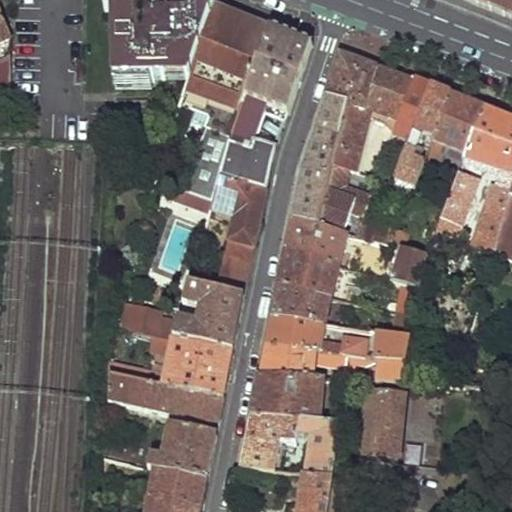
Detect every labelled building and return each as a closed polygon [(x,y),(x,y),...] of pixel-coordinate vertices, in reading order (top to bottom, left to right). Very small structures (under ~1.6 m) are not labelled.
[(111,0),(114,84),(190,82),(215,7),(195,0),(111,0)] [(511,0),(465,0),(511,18),(511,0)] [(0,45),(15,38),(0,3),(0,45)] [(184,194),(206,202),(216,176),(273,29),(215,7),(190,82),(180,111),(188,113),(191,109),(211,116),(184,194)] [(273,29),(216,176),(266,191),(277,151),(255,143),(264,117),(287,123),(314,47),(273,29)] [(0,116),(15,117),(15,57),(3,58),(3,94),(0,95),(0,116)] [(328,101),(347,108),(364,114),(379,73),(341,58),(328,101)] [(347,108),(322,232),(349,241),(365,245),(369,232),(370,223),(341,213),(348,173),(360,175),(369,124),(400,134),(415,87),(379,73),(364,114),(347,108)] [(415,87),(400,134),(417,139),(433,94),(415,87)] [(417,139),(401,189),(420,194),(428,170),(423,169),(431,148),(436,148),(451,101),(433,94),(417,139)] [(303,172),(293,222),(322,232),(347,108),(328,101),(303,172)] [(436,148),(431,163),(440,166),(446,151),(471,158),(486,115),(451,101),(436,148)] [(471,158),(469,167),(511,182),(511,124),(486,115),(471,158)] [(206,202),(202,211),(227,218),(226,225),(219,256),(227,258),(219,294),(242,298),(266,191),(216,176),(206,202)] [(464,181),(452,219),(473,225),(485,188),(464,181)] [(511,197),(492,191),(476,243),(482,245),(480,256),(494,261),(511,197)] [(178,192),(175,202),(202,211),(206,202),(184,194),(178,192)] [(511,195),(511,197),(494,261),(511,265),(511,195)] [(202,211),(198,221),(226,225),(227,218),(202,211)] [(293,222),(285,259),(341,275),(349,241),(322,232),(293,222)] [(385,237),(381,252),(401,258),(404,245),(405,237),(388,231),(385,237)] [(369,232),(365,245),(381,252),(385,237),(369,232)] [(404,245),(401,258),(409,260),(412,249),(404,245)] [(401,258),(391,288),(428,299),(437,269),(409,260),(401,258)] [(285,259),(277,292),(331,305),(335,306),(341,275),(285,259)] [(177,321),(172,342),(232,353),(242,298),(219,294),(185,287),(180,306),(198,310),(196,322),(177,319),(177,321)] [(277,292),(273,317),(326,329),(382,340),(412,346),(419,325),(396,321),(395,326),(372,323),(371,326),(342,321),(343,318),(328,315),(331,305),(277,292)] [(136,310),(131,333),(155,338),(159,318),(159,315),(136,310)] [(273,317),(266,350),(362,361),(369,362),(371,344),(352,341),(350,347),(323,343),(326,329),(273,317)] [(177,321),(159,318),(155,338),(172,342),(177,321)] [(110,364),(109,377),(224,401),(234,354),(232,353),(172,342),(155,338),(152,352),(170,356),(167,374),(110,364)] [(382,340),(379,364),(405,366),(412,346),(382,340)] [(266,350),(262,378),(315,380),(317,367),(360,371),(362,361),(266,350)] [(379,364),(376,385),(380,385),(399,386),(405,366),(379,364)] [(107,403),(110,405),(219,426),(224,401),(109,377),(107,403)] [(262,378),(253,417),(301,423),(319,425),(322,425),(322,422),(323,381),(315,380),(262,378)] [(369,461),(401,464),(409,398),(406,397),(407,387),(399,386),(380,385),(379,395),(375,394),(369,461)] [(253,417),(243,467),(277,471),(284,444),(296,445),(299,432),(301,423),(253,417)] [(319,425),(309,475),(336,480),(345,426),(322,422),(322,425),(319,425)] [(319,425),(301,423),(299,432),(317,435),(319,425)] [(171,472),(180,427),(175,426),(169,458),(163,457),(161,471),(171,472)] [(180,427),(171,472),(208,481),(218,433),(180,427)] [(161,471),(163,457),(158,456),(156,464),(151,463),(150,469),(152,469),(161,471)] [(152,469),(144,511),(202,511),(208,481),(171,472),(161,471),(152,469)] [(303,476),(297,511),(331,511),(335,484),(336,480),(309,475),(303,476)] [(355,511),(359,488),(335,484),(331,511),(355,511)]
